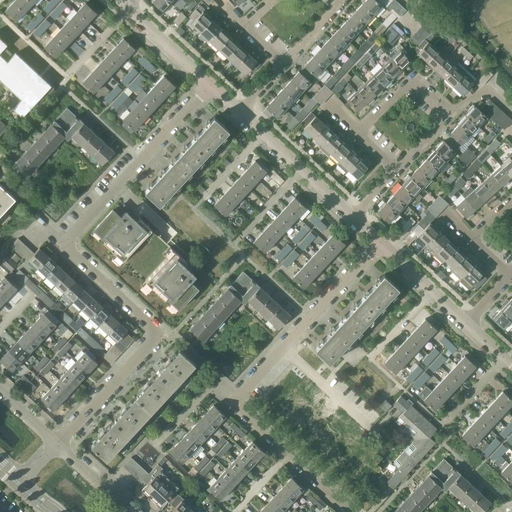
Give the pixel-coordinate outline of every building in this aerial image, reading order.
[(33,3),(29,0),(14,0),(13,2),(25,12),(33,3)] [(171,4),(167,0),(153,0),(152,1),(163,12),(171,4)] [(365,0),(361,4),(373,15),(383,4),(382,3),(384,0),(376,0),(376,1),(375,0),(365,0)] [(395,0),(392,0),(386,7),(390,10),(398,2),(395,0)] [(56,8),(60,12),(67,5),(62,1),(56,8)] [(25,12),(13,2),(5,11),(16,21),(25,12)] [(54,6),(49,2),(43,9),(48,13),(54,6)] [(77,11),(88,22),(97,13),(85,2),(77,11)] [(390,10),(392,12),(394,14),(402,6),(398,2),(390,10)] [(205,9),(200,4),(189,16),(194,21),(191,24),(200,33),(212,20),(203,11),(205,9)] [(353,13),(365,24),(373,15),(361,4),(353,13)] [(394,14),(397,16),(398,18),(406,10),(402,6),(394,14)] [(417,18),(425,10),(420,6),(413,14),(417,18)] [(60,12),(56,8),(49,15),(54,19),(60,12)] [(425,10),(417,18),(421,21),(421,22),(429,14),(425,10)] [(88,22),(77,11),(69,20),(80,30),(88,22)] [(186,17),(181,12),(172,21),(178,26),(186,17)] [(397,16),(394,14),(392,12),(382,23),(386,27),(397,16)] [(33,20),(38,24),(44,17),(39,13),(33,20)] [(365,24),(353,13),(345,21),(357,32),(365,24)] [(429,14),(421,22),(421,26),(429,34),(439,23),(429,14)] [(39,26),(44,30),(51,23),(46,19),(39,26)] [(38,24),(33,20),(27,26),(31,31),(38,24)] [(80,30),(69,20),(61,29),(72,39),(80,30)] [(212,20),(200,33),(209,41),(221,28),(212,20)] [(337,31),(348,42),(357,32),(345,21),(337,31)] [(374,32),(378,36),(386,27),(382,23),(374,32)] [(44,30),(39,26),(33,32),(38,37),(44,30)] [(391,26),(382,35),(391,44),(400,35),(391,26)] [(417,30),(426,38),(429,34),(421,26),(417,30)] [(218,49),(230,37),(221,28),(209,41),(218,49)] [(72,39),(61,29),(52,38),(64,48),(72,39)] [(422,42),(425,38),(426,38),(417,30),(414,34),(422,42)] [(329,39),(341,50),(348,42),(337,31),(329,39)] [(447,39),(451,35),(446,31),(442,35),(447,39)] [(378,36),(374,32),(366,41),(370,45),(378,36)] [(418,46),(422,42),(414,34),(410,38),(418,46)] [(230,37),(218,49),(227,58),(239,45),(230,37)] [(0,51),(6,44),(0,38),(0,74),(25,97),(16,107),(24,115),(51,86),(16,53),(7,63),(0,56),(0,51)] [(64,48),(52,38),(44,47),(56,57),(64,48)] [(115,46),(126,57),(135,48),(123,38),(115,46)] [(437,50),(425,38),(422,42),(418,46),(415,50),(427,61),(437,50)] [(341,50),(329,39),(320,48),(332,59),(341,50)] [(357,50),(362,54),(370,45),(366,41),(357,50)] [(407,52),(400,44),(388,55),(401,69),(410,60),(405,54),(407,52)] [(239,45),(227,58),(236,66),(248,53),(239,45)] [(126,57),(115,46),(107,55),(118,66),(126,57)] [(449,55),(440,47),(437,50),(427,61),(427,62),(425,64),(430,68),(432,66),(436,69),(449,55)] [(465,56),(469,52),(464,47),(460,51),(465,56)] [(12,53),(7,48),(2,53),(8,58),(12,53)] [(312,57),(324,68),(332,59),(320,48),(312,57)] [(349,58),(354,62),(362,54),(357,50),(349,58)] [(248,53),(236,66),(245,74),(249,68),(253,72),(260,64),(256,61),(248,53)] [(359,59),(362,63),(367,57),(364,54),(359,59)] [(449,55),(436,69),(444,78),(459,62),(450,54),(449,55)] [(99,64),(110,75),(118,66),(107,55),(99,64)] [(145,66),(149,62),(142,55),(138,60),(145,66)] [(388,55),(384,58),(387,61),(382,66),(393,77),(401,69),(388,55)] [(324,68),(312,57),(304,66),(316,77),(324,68)] [(354,62),(349,58),(341,67),(345,72),(354,62)] [(149,62),(145,66),(152,73),(156,68),(149,62)] [(467,70),(459,62),(444,78),(453,86),(467,70)] [(110,75),(99,64),(90,73),(102,83),(110,75)] [(393,77),(382,66),(373,74),(384,85),(386,87),(391,82),(389,80),(393,77)] [(127,74),(132,79),(138,72),(134,67),(127,74)] [(333,76),(337,80),(345,72),(341,67),(333,76)] [(492,74),(488,69),(477,81),(482,85),(492,74)] [(467,70),(453,86),(462,94),(476,78),(467,70)] [(290,80),(302,91),(310,82),(299,71),(290,80)] [(102,83),(90,73),(82,82),(93,92),(102,83)] [(133,80),(138,84),(145,77),(140,73),(133,80)] [(132,79),(127,74),(121,81),(125,85),(132,79)] [(384,85),(373,74),(365,82),(376,93),(378,95),(383,90),(381,88),(384,85)] [(156,84),(167,95),(175,86),(164,75),(156,84)] [(321,89),(329,96),(333,92),(329,89),(337,80),(333,76),(321,89)] [(138,84),(133,80),(127,87),(132,91),(138,84)] [(282,89),(294,100),(296,103),(299,100),(297,97),(302,91),(290,80),(282,89)] [(376,93),(365,82),(356,91),(361,96),(362,96),(367,102),(369,104),(374,99),(372,97),(376,93)] [(167,95),(156,84),(147,93),(159,103),(167,95)] [(111,92),(115,96),(122,89),(117,85),(111,92)] [(294,100),(282,89),(274,98),(286,109),(294,100)] [(329,96),(321,89),(311,100),(315,104),(318,101),(321,105),(329,96)] [(117,98),(122,102),(128,95),(124,91),(117,98)] [(357,111),(367,102),(362,96),(361,96),(356,91),(347,99),(357,111)] [(115,96),(111,92),(104,99),(109,103),(115,96)] [(159,103),(147,93),(139,102),(150,112),(159,103)] [(122,102),(117,98),(111,105),(116,109),(122,102)] [(286,109),(274,98),(266,107),(277,118),(286,109)] [(485,112),(494,103),(489,99),(481,108),(485,112)] [(302,108),(307,113),(315,104),(311,100),(302,108)] [(150,112),(139,102),(131,111),(142,121),(150,112)] [(490,116),(498,107),(494,103),(485,112),(490,116)] [(466,116),(478,126),(487,117),(473,104),(468,110),(470,112),(466,116)] [(498,107),(490,116),(494,120),(503,111),(498,107)] [(67,108),(55,120),(51,124),(53,125),(48,131),(46,129),(42,134),(44,136),(39,141),(37,140),(32,144),(35,146),(29,152),(27,150),(23,154),(25,156),(20,162),(18,160),(14,165),(20,170),(27,177),(26,176),(30,172),(31,173),(37,167),(36,165),(39,162),(40,163),(46,156),(45,155),(49,152),(50,153),(56,146),(55,145),(58,142),(59,143),(65,137),(68,140),(71,136),(77,142),(78,141),(82,144),(81,145),(88,151),(89,150),(92,154),(91,155),(98,161),(99,160),(103,163),(102,164),(102,165),(114,151),(109,147),(108,149),(102,144),(104,142),(99,138),(97,140),(92,134),(94,132),(89,128),(87,130),(81,125),(83,123),(78,118),(67,108)] [(307,113),(302,108),(294,117),(299,121),(307,113)] [(142,121),(131,111),(122,120),(134,130),(142,121)] [(312,136),(324,123),(311,111),(302,122),(306,126),(304,128),(312,136)] [(499,125),(507,116),(503,111),(494,120),(499,125)] [(458,124),(470,135),(478,126),(466,116),(458,124)] [(511,119),(507,116),(499,125),(504,129),(511,120),(511,119)] [(229,130),(214,117),(145,191),(159,205),(229,130)] [(299,121),(294,117),(286,126),(291,130),(299,121)] [(321,145),(333,132),(324,123),(312,136),(321,145)] [(470,135),(458,124),(450,133),(462,143),(470,135)] [(487,135),(491,138),(496,133),(492,130),(487,135)] [(328,155),(342,140),(333,132),(321,145),(322,145),(320,148),(328,155)] [(337,164),(351,148),(342,140),(328,155),(330,157),(330,158),(335,163),(336,163),(337,164)] [(434,150),(446,160),(455,151),(443,140),(434,150)] [(497,147),(492,143),(486,149),(488,151),(487,152),(489,155),(497,147)] [(308,144),(303,149),(307,153),(312,148),(308,144)] [(351,148),(337,164),(346,172),(348,170),(348,169),(360,156),(351,148)] [(463,152),(471,160),(475,156),(466,148),(463,152)] [(229,153),(234,157),(238,154),(233,149),(229,153)] [(484,161),(489,155),(487,152),(488,151),(486,149),(479,156),(484,161)] [(446,160),(434,150),(426,159),(438,169),(446,160)] [(500,166),(510,177),(511,175),(511,151),(507,155),(509,157),(500,166)] [(471,160),(463,152),(459,156),(467,164),(471,160)] [(348,169),(348,170),(357,178),(369,165),(360,156),(348,169)] [(221,162),(226,166),(229,163),(224,158),(221,162)] [(438,169),(426,159),(418,167),(430,178),(438,169)] [(247,169),(258,180),(266,171),(255,160),(247,169)] [(469,167),(473,172),(480,165),(475,160),(469,167)] [(510,177),(500,166),(491,174),(501,185),(510,177)] [(212,171),(217,176),(221,172),(216,167),(212,171)] [(410,176),(422,187),(430,178),(418,167),(410,176)] [(473,172),(469,167),(462,174),(467,179),(473,172)] [(258,180),(247,169),(239,178),(250,189),(258,180)] [(447,178),(451,182),(456,177),(452,173),(447,178)] [(410,176),(408,174),(403,179),(405,181),(402,185),(418,200),(422,196),(417,192),(422,187),(410,176)] [(482,182),(492,193),(501,185),(491,174),(482,182)] [(209,185),(213,181),(208,176),(204,180),(209,185)] [(453,184),(458,189),(465,181),(461,176),(453,184)] [(250,189),(239,178),(230,187),(242,198),(250,189)] [(473,190),(483,201),(492,193),(482,182),(473,190)] [(0,213),(15,197),(0,183),(0,213)] [(458,189),(453,184),(446,192),(450,197),(458,189)] [(196,189),(201,193),(205,190),(199,185),(196,189)] [(413,195),(402,185),(394,194),(405,204),(413,195)] [(242,198),(230,187),(222,196),(233,207),(242,198)] [(464,198),(475,209),(483,201),(473,190),(464,198)] [(405,204),(394,194),(386,202),(397,213),(405,204)] [(448,203),(439,195),(435,200),(444,208),(448,203)] [(233,207),(222,196),(214,205),(225,215),(233,207)] [(286,206),(298,216),(306,207),(294,197),(286,206)] [(475,209),(464,198),(456,206),(468,219),(473,214),(472,212),(475,209)] [(444,208),(435,200),(431,204),(439,212),(444,208)] [(397,213),(386,202),(385,203),(384,201),(379,206),(380,208),(377,211),(389,222),(397,213)] [(439,212),(431,204),(426,209),(427,209),(429,211),(435,217),(439,212)] [(298,216),(286,206),(278,215),(289,225),(298,216)] [(112,209),(94,229),(106,239),(104,242),(123,260),(152,229),(139,218),(134,223),(131,220),(133,218),(126,211),(120,217),(112,209)] [(427,209),(421,215),(423,217),(429,211),(427,209)] [(423,217),(418,223),(424,229),(418,235),(427,243),(439,230),(430,222),(434,218),(435,217),(429,211),(423,217)] [(315,225),(320,220),(313,214),(308,218),(315,225)] [(270,224),(281,234),(289,225),(278,215),(270,224)] [(407,222),(412,226),(416,221),(411,217),(407,222)] [(412,226),(407,222),(404,219),(401,222),(404,225),(399,230),(403,235),(412,226)] [(320,220),(315,225),(322,231),(326,226),(320,220)] [(281,234),(270,224),(262,233),(273,243),(281,234)] [(298,233),(302,237),(309,230),(304,226),(298,233)] [(436,252),(448,239),(439,230),(427,243),(436,252)] [(304,239),(309,243),(315,236),(310,232),(304,239)] [(273,243),(262,233),(253,242),(265,252),(273,243)] [(302,237),(298,233),(291,240),(296,244),(302,237)] [(325,242),(337,252),(345,244),(334,233),(325,242)] [(14,250),(22,242),(18,238),(10,246),(14,250)] [(309,243),(304,239),(298,246),(302,250),(309,243)] [(448,239),(436,252),(434,254),(443,263),(445,260),(457,247),(448,239)] [(18,254),(26,245),(22,242),(14,250),(18,254)] [(337,252),(325,242),(317,251),(329,261),(337,252)] [(281,251),(286,255),(292,248),(288,244),(281,251)] [(22,257),(30,249),(26,245),(18,254),(22,257)] [(454,268),(465,255),(457,247),(445,260),(454,268)] [(37,267),(48,256),(39,248),(34,253),(28,259),(29,260),(37,267)] [(34,253),(30,249),(22,257),(27,261),(28,259),(34,253)] [(186,262),(174,250),(145,281),(165,299),(167,297),(179,307),(197,288),(189,281),(194,275),(186,268),(184,270),(181,267),(186,262)] [(288,257),(292,261),(299,254),(294,250),(288,257)] [(286,255),(281,251),(275,257),(280,262),(286,255)] [(329,261),(317,251),(309,260),(320,270),(329,261)] [(474,263),(465,255),(454,268),(451,270),(460,279),(474,263)] [(5,265),(11,259),(7,256),(2,262),(5,265)] [(46,276),(57,264),(48,256),(37,267),(46,276)] [(292,261),(288,257),(281,263),(286,268),(292,261)] [(11,259),(5,265),(8,268),(13,262),(11,259)] [(320,270),(309,260),(301,269),(312,279),(320,270)] [(13,262),(8,268),(11,271),(17,265),(13,262)] [(484,272),(474,263),(460,279),(459,280),(468,288),(472,284),(482,274),(484,272)] [(57,264),(46,276),(55,284),(65,272),(57,264)] [(312,279),(301,269),(293,278),(304,288),(312,279)] [(23,282),(28,278),(19,270),(15,274),(23,282)] [(243,271),(231,284),(227,287),(230,289),(241,300),(244,303),(247,300),(258,289),(260,286),(255,282),(254,282),(243,271)] [(63,292),(74,280),(65,272),(55,284),(63,292)] [(315,349),(329,363),(399,288),(384,274),(315,349)] [(486,278),(482,274),(472,284),(477,288),(486,278)] [(0,281),(0,289),(8,297),(17,287),(5,276),(0,281)] [(32,291),(37,286),(28,278),(23,282),(32,291)] [(72,300),(83,288),(74,280),(63,292),(68,296),(72,300)] [(37,286),(32,291),(41,298),(45,294),(37,286)] [(81,308),(92,297),(92,296),(83,288),(72,300),(81,308)] [(218,298),(220,300),(231,309),(234,305),(235,306),(241,300),(230,289),(224,295),(222,293),(218,298)] [(258,289),(247,300),(254,306),(255,305),(258,308),(268,298),(270,296),(265,292),(263,294),(258,289)] [(50,307),(54,302),(45,294),(41,298),(50,307)] [(92,297),(81,308),(89,316),(100,305),(92,297)] [(268,298),(258,308),(257,309),(264,315),(265,314),(269,317),(278,308),(280,305),(276,301),(274,303),(268,298)] [(504,306),(501,309),(511,319),(511,304),(509,301),(509,300),(507,298),(501,304),(504,306)] [(211,310),(222,319),(225,316),(226,317),(232,310),(231,309),(220,300),(215,305),(213,303),(209,308),(211,310)] [(58,315),(63,310),(54,302),(50,307),(58,315)] [(99,325),(109,313),(100,305),(89,316),(99,325)] [(278,308),(269,317),(268,318),(274,325),(275,323),(279,327),(278,328),(291,315),(286,311),(284,313),(278,308)] [(511,319),(501,309),(492,318),(504,329),(511,319)] [(67,323),(71,319),(63,310),(58,315),(67,323)] [(201,320),(212,329),(215,326),(217,327),(223,320),(222,319),(211,310),(205,316),(203,314),(199,318),(201,320)] [(35,322),(47,333),(56,324),(44,313),(35,322)] [(109,313),(99,325),(107,333),(118,321),(109,313)] [(417,327),(428,338),(436,329),(425,318),(417,327)] [(71,319),(67,323),(76,331),(80,326),(71,319)] [(212,329),(201,320),(196,326),(194,324),(190,329),(203,341),(204,341),(203,340),(206,336),(207,337),(213,331),(212,329)] [(117,341),(121,336),(126,332),(128,330),(118,321),(107,333),(116,342),(117,341)] [(26,332),(38,343),(47,333),(35,322),(26,332)] [(85,340),(89,335),(80,326),(76,331),(85,340)] [(428,338),(417,327),(409,336),(420,347),(428,338)] [(38,343),(26,332),(18,341),(30,352),(38,343)] [(121,336),(129,344),(134,339),(126,332),(121,336)] [(89,335),(85,340),(94,348),(98,343),(89,335)] [(117,341),(126,348),(129,344),(121,336),(117,341)] [(400,345),(412,356),(420,347),(409,336),(400,345)] [(446,347),(450,342),(444,336),(439,340),(446,347)] [(57,343),(61,346),(67,340),(63,337),(57,343)] [(9,350),(21,362),(30,352),(18,341),(9,350)] [(113,345),(122,352),(126,348),(117,341),(116,342),(113,345)] [(63,348),(66,351),(72,345),(68,342),(63,348)] [(450,342),(446,347),(453,353),(457,348),(450,342)] [(61,346),(57,343),(52,349),(55,353),(61,346)] [(102,356),(106,352),(107,351),(98,343),(94,348),(102,356)] [(110,349),(118,356),(122,352),(113,345),(110,349)] [(412,356),(400,345),(392,354),(403,364),(412,356)] [(66,351),(63,348),(57,354),(61,357),(66,351)] [(428,355),(433,359),(440,352),(435,348),(428,355)] [(107,351),(106,352),(115,360),(118,356),(110,349),(107,352),(107,351)] [(21,362),(9,350),(0,359),(12,371),(21,362)] [(171,359),(169,358),(164,364),(166,365),(149,383),(147,382),(142,388),(144,389),(127,407),(125,406),(120,411),(122,413),(105,431),(103,429),(98,435),(100,437),(91,446),(106,460),(195,364),(180,350),(171,359)] [(76,361),(88,372),(97,362),(85,351),(76,361)] [(106,352),(102,356),(111,364),(115,360),(106,352)] [(403,364),(392,354),(384,363),(395,373),(403,364)] [(435,360),(439,365),(446,358),(441,354),(435,360)] [(433,359),(428,355),(422,361),(427,366),(433,359)] [(456,364),(468,375),(476,366),(465,355),(456,364)] [(40,362),(44,365),(49,359),(46,356),(40,362)] [(439,365),(435,360),(428,367),(433,372),(439,365)] [(45,367),(49,370),(54,364),(51,361),(45,367)] [(88,372),(76,361),(68,370),(80,381),(88,372)] [(44,365),(40,362),(34,368),(38,371),(44,365)] [(468,375),(456,364),(448,373),(459,384),(468,375)] [(412,372),(417,377),(423,370),(418,365),(412,372)] [(49,370),(45,367),(39,373),(43,376),(49,370)] [(80,381),(68,370),(59,379),(71,391),(80,381)] [(418,378),(423,383),(429,376),(425,371),(418,378)] [(417,377),(412,372),(406,379),(410,383),(417,377)] [(459,384),(448,373),(440,382),(451,392),(459,384)] [(27,385),(30,381),(24,375),(21,379),(27,385)] [(423,383),(418,378),(412,385),(416,389),(423,383)] [(71,391),(59,379),(50,389),(62,400),(71,391)] [(30,381),(27,385),(33,390),(36,387),(30,381)] [(451,392),(440,382),(431,391),(443,401),(451,392)] [(443,401),(431,391),(427,387),(419,396),(434,410),(443,401)] [(62,400),(50,389),(41,398),(53,410),(62,400)] [(494,400),(506,410),(511,403),(511,399),(503,391),(494,400)] [(415,439),(429,437),(437,429),(411,405),(413,403),(408,399),(406,401),(401,396),(393,404),(402,413),(395,421),(415,439)] [(391,405),(389,403),(385,399),(379,406),(385,412),(391,405)] [(506,410),(494,400),(486,409),(497,419),(506,410)] [(205,414),(217,425),(226,416),(214,405),(205,414)] [(478,418),(489,428),(497,419),(486,409),(478,418)] [(217,425),(205,414),(196,423),(208,435),(217,425)] [(489,428),(478,418),(470,427),(481,437),(489,428)] [(187,433),(199,444),(208,435),(196,423),(187,433)] [(236,432),(239,428),(233,423),(230,426),(236,432)] [(481,437),(470,427),(461,435),(473,446),(481,437)] [(511,432),(506,427),(500,434),(504,438),(511,432)] [(239,428),(236,432),(242,438),(245,434),(239,428)] [(199,444),(187,433),(178,442),(190,453),(199,444)] [(217,443),(221,446),(226,440),(223,437),(217,443)] [(429,437),(415,439),(393,463),(399,468),(386,482),(393,488),(400,480),(403,482),(408,476),(406,474),(435,442),(429,437)] [(489,445),(494,449),(501,442),(496,438),(489,445)] [(244,450),(256,461),(265,452),(253,441),(244,450)] [(190,453),(178,442),(170,452),(182,463),(190,453)] [(222,448),(226,451),(232,445),(228,442),(222,448)] [(221,446),(217,443),(211,449),(215,452),(221,446)] [(496,451),(500,455),(507,448),(502,444),(496,451)] [(494,449),(489,445),(483,452),(488,456),(494,449)] [(226,451),(222,448),(217,454),(220,457),(226,451)] [(256,461),(244,450),(235,460),(247,471),(256,461)] [(500,455),(496,451),(489,457),(494,462),(500,455)] [(199,462),(203,465),(209,459),(205,455),(199,462)] [(151,499),(170,479),(161,471),(163,468),(158,464),(149,473),(131,457),(123,466),(141,483),(143,480),(147,484),(142,490),(151,499)] [(469,504),(468,506),(474,511),(476,510),(477,511),(481,511),(491,502),(486,498),(484,500),(479,495),(481,493),(476,488),(474,491),(469,485),(470,483),(466,479),(464,481),(458,476),(460,473),(455,469),(444,458),(432,471),(431,470),(428,474),(430,476),(425,482),(423,480),(419,484),(421,486),(415,492),(413,490),(409,495),(411,496),(406,502),(404,500),(400,505),(402,507),(396,511),(395,511),(394,510),(392,511),(418,511),(423,507),(422,506),(425,502),(426,503),(432,497),(431,496),(435,492),(436,493),(442,487),(445,490),(448,487),(454,493),(455,491),(459,495),(458,496),(464,502),(465,501),(469,504)] [(205,467),(208,470),(214,464),(211,460),(205,467)] [(247,471),(235,460),(226,469),(238,480),(247,471)] [(203,465),(199,462),(194,468),(197,471),(203,465)] [(511,482),(511,466),(509,463),(500,472),(511,483),(511,482)] [(208,470),(205,467),(199,473),(203,476),(208,470)] [(238,480),(226,469),(218,478),(230,490),(238,480)] [(283,486),(295,498),(304,488),(292,477),(283,486)] [(230,490),(218,478),(209,488),(221,499),(230,490)] [(170,504),(179,494),(175,491),(179,487),(170,479),(151,499),(160,507),(167,500),(170,504)] [(295,498),(283,486),(274,496),(286,507),(295,498)] [(179,494),(170,504),(175,508),(171,511),(187,511),(191,509),(182,501),(184,499),(179,494)] [(314,504),(317,501),(311,495),(308,498),(314,504)] [(265,505),(272,511),(281,511),(286,507),(274,496),(265,505)] [(317,501),(314,504),(320,510),(324,506),(317,501)]
